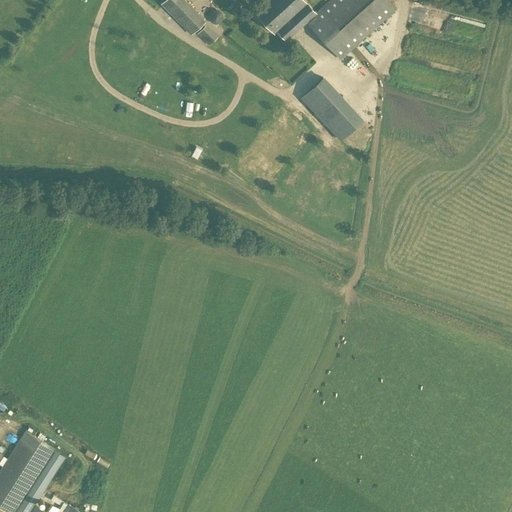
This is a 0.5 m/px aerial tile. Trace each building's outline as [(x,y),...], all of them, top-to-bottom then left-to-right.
[(205,20),(185,0),(163,0),(161,2),(191,33),(205,20)] [(316,13),(315,12),(304,0),(266,0),(254,11),(274,33),(279,28),(288,38),(306,22),(316,13)] [(316,13),(306,22),(340,60),(397,9),(389,0),(327,0),(315,12),(316,13)] [(217,7),(210,15),(217,21),(224,13),(217,7)] [(197,33),(209,45),(218,36),(206,24),(197,33)] [(481,57),(428,43),(424,55),(478,69),(481,57)] [(364,120),(326,75),(302,95),(340,141),(364,120)] [(197,158),(201,149),(196,146),(191,155),(197,158)] [(26,430),(0,470),(0,506),(8,511),(80,511),(69,505),(64,511),(47,511),(35,504),(64,457),(54,450),(55,449),(26,430)]
